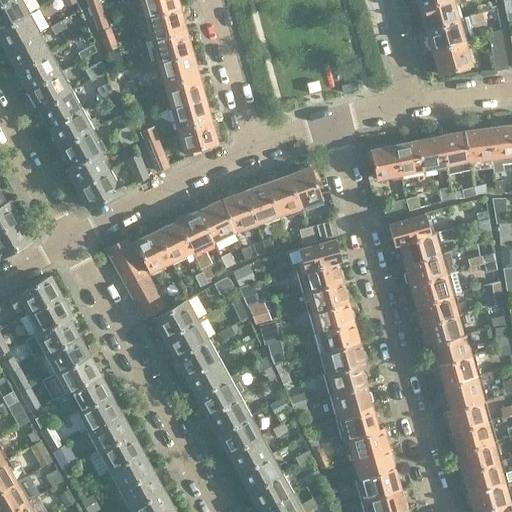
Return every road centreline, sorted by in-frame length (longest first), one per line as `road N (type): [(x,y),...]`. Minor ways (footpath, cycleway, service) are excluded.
road 1 (residential): [(438,511),(331,123)]
road 2 (residential): [(213,511),(72,241)]
road 3 (residential): [(72,241),(254,144)]
road 4 (residential): [(254,144),(211,0)]
road 5 (residential): [(72,241),(0,113)]
